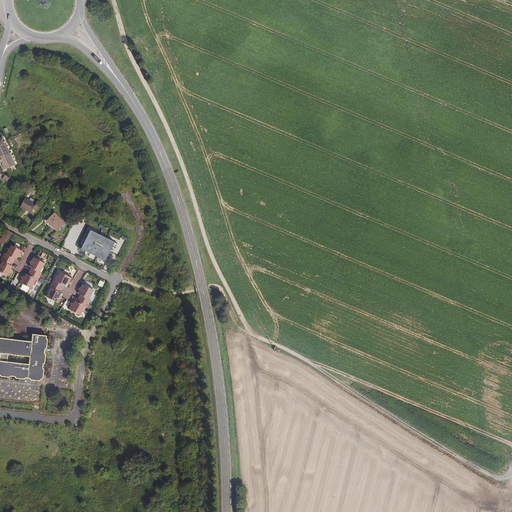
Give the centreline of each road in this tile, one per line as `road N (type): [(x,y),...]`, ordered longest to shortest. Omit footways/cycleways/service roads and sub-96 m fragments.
road 1 (secondary): [(226,511),(206,303),(162,157),(125,89)]
road 2 (track): [(254,335),(210,256),(112,0)]
road 3 (track): [(307,360),(493,477),(511,470)]
road 4 (residential): [(0,414),(72,422),(85,347),(116,281)]
road 5 (track): [(511,444),(307,360)]
road 6 (residential): [(0,222),(116,281)]
